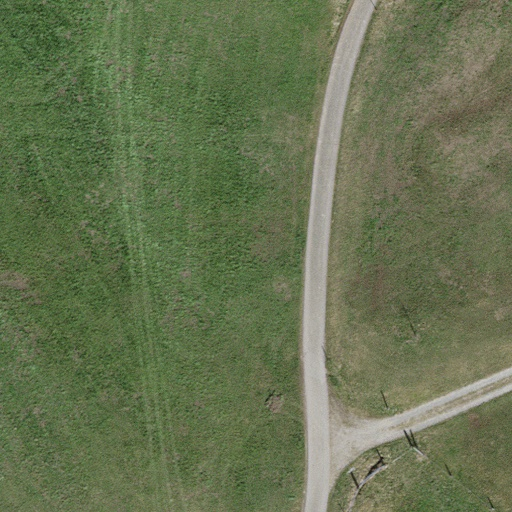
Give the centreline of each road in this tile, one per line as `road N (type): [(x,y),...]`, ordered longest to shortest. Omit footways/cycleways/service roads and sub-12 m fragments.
road 1 (track): [(367,0),(343,66),(324,166),(315,511)]
road 2 (track): [(511,379),(320,452)]
